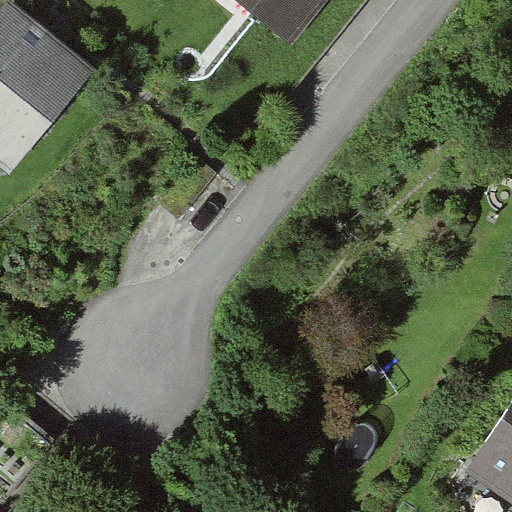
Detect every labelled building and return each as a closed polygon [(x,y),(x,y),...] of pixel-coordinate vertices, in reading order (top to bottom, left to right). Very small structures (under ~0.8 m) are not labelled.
[(92,65),(11,0),(0,0),(0,159),(8,167),(92,65)] [(245,0),(291,39),(324,0),(245,0)] [(511,97),(498,117),(511,126),(511,97)] [(511,386),(462,457),(511,492),(511,386)] [(0,511),(35,511),(55,489),(0,443),(0,511)]
